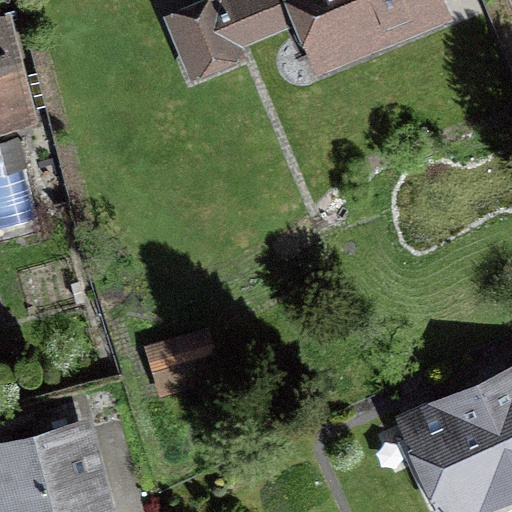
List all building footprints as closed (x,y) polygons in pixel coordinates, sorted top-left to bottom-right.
[(221,21),(227,19),(221,3),(215,6),(212,0),(168,19),(191,75),(236,56),(221,21)] [(442,15),(435,0),(287,0),(310,54),(380,25),(386,38),(442,15)] [(0,119),(21,114),(0,29),(0,119)] [(204,335),(147,352),(158,391),(215,374),(204,335)] [(511,373),(477,390),(511,466),(511,373)] [(457,511),(511,487),(511,466),(477,390),(403,423),(442,511),(457,511)] [(0,447),(0,491),(5,511),(71,511),(96,505),(75,427),(0,447)]
